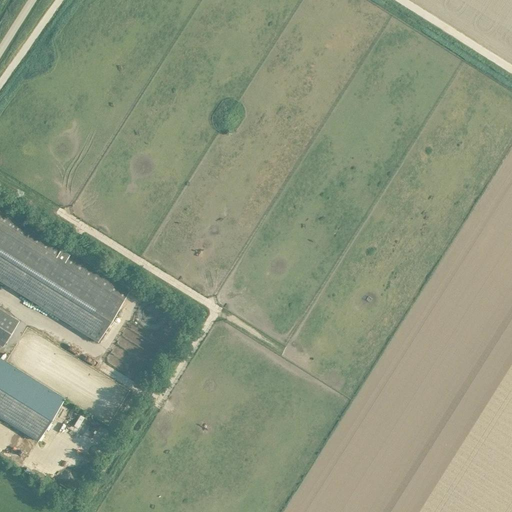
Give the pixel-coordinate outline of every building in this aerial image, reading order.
[(12,151),(3,162),(15,171),(24,159),(12,151)] [(128,291),(0,211),(0,280),(96,341),(128,291)] [(15,322),(0,312),(0,342),(1,343),(15,322)] [(63,400),(63,399),(0,359),(0,416),(37,440),(38,439),(36,438),(61,399),(63,400)] [(14,444),(21,437),(12,429),(6,436),(14,444)]
